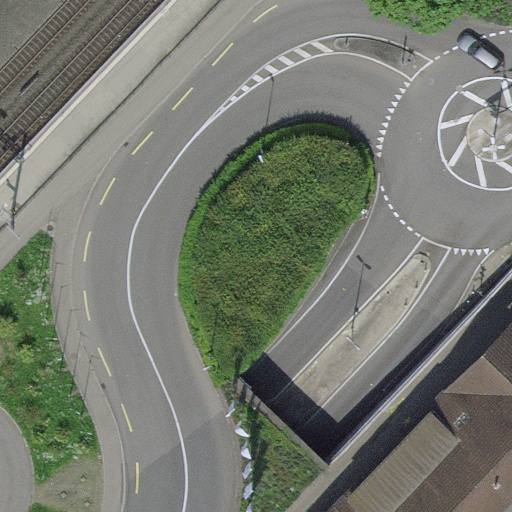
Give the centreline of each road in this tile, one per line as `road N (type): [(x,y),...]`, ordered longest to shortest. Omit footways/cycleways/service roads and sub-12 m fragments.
road 1 (unclassified): [(435,85),(398,56),(367,48),(306,57),(214,124),(143,220),(133,292),(179,425),(186,511)]
road 2 (primary): [(217,498),(282,470),(406,354),(485,222)]
road 3 (primary): [(426,183),(317,337),(229,431),(217,498)]
